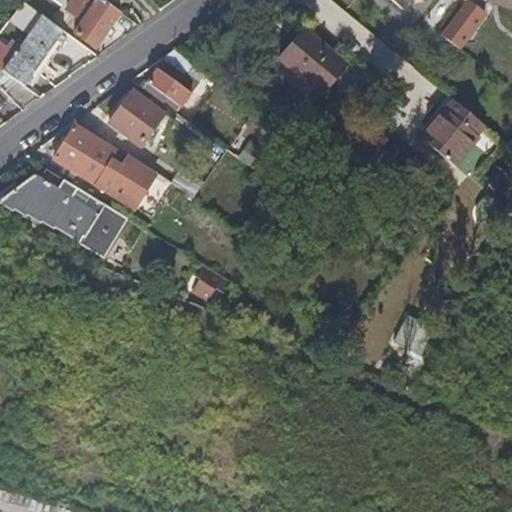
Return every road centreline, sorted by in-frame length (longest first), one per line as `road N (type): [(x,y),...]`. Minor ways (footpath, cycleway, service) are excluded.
road 1 (track): [(511,488),(487,443),(469,430),(0,240)]
road 2 (residential): [(205,0),(0,144)]
